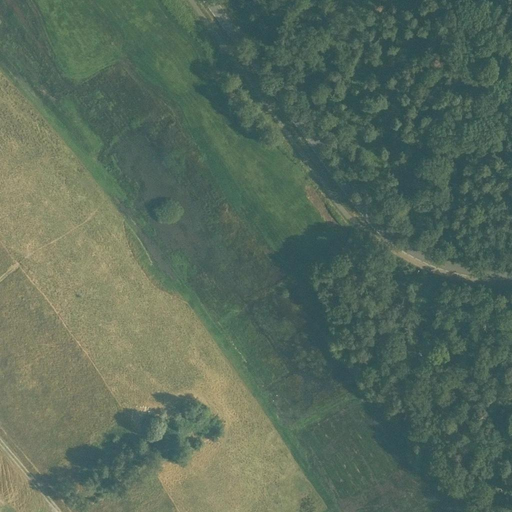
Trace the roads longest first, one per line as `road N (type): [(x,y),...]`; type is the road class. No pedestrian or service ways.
road 1 (secondary): [(511,274),(434,261),(370,217),(209,0)]
road 2 (track): [(476,511),(413,334),(431,269)]
